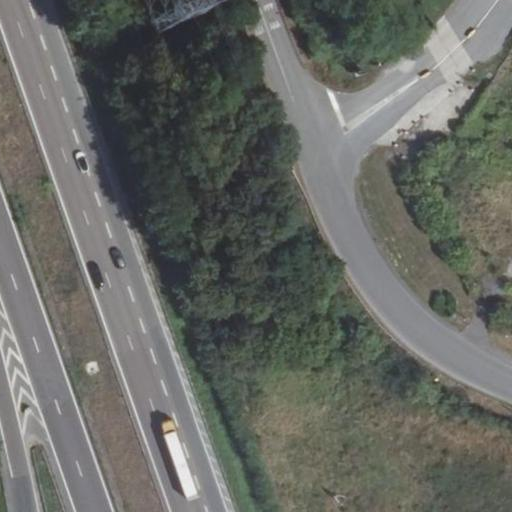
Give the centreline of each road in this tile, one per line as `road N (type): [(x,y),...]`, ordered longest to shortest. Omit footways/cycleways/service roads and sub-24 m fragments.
road 1 (motorway): [(165,415),(17,0)]
road 2 (tertiary): [(313,151),(353,243),(389,298),(422,332),(511,387)]
road 3 (motorway): [(0,241),(94,511)]
road 4 (unclassified): [(498,0),(426,74),(313,151)]
road 5 (tertiary): [(256,0),(313,151)]
road 6 (motorway): [(0,380),(28,511)]
